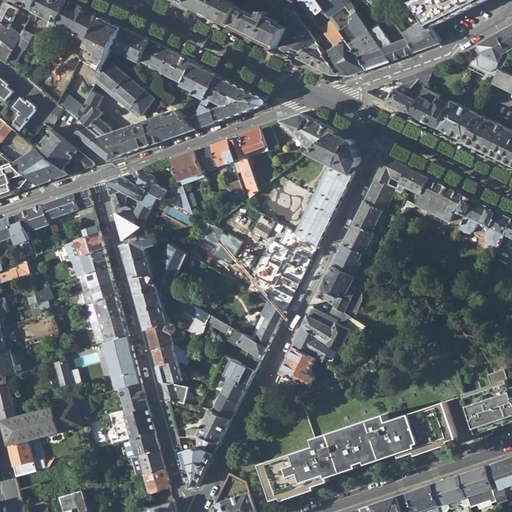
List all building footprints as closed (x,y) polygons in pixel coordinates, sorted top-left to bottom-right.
[(0,0),(0,54),(8,62),(14,49),(0,37),(0,0)] [(14,0),(34,10),(38,0),(14,0)] [(48,28),(54,31),(58,23),(69,0),(38,0),(34,10),(30,18),(35,21),(36,17),(36,16),(37,12),(52,19),(48,28)] [(84,43),(89,45),(93,36),(97,28),(103,17),(69,0),(58,23),(64,26),(64,27),(85,38),(84,43)] [(188,0),(187,2),(232,24),(241,7),(231,0),(188,0)] [(232,24),(278,46),(287,28),(284,26),(285,25),(279,22),(282,15),(280,13),(281,12),(274,9),(271,16),(271,14),(270,13),(269,12),(269,11),(268,10),(267,11),(266,11),(265,10),(264,10),(263,11),(260,17),(256,15),(257,12),(257,11),(258,11),(258,10),(258,9),(259,9),(259,8),(260,8),(260,7),(261,6),(263,3),(259,0),(251,0),(250,3),(246,10),(241,7),(232,24)] [(259,0),(263,3),(274,9),(281,12),(288,7),(279,0),(259,0)] [(301,0),(316,19),(338,45),(333,48),(327,39),(324,41),(318,34),(314,37),(318,42),(322,47),(340,73),(341,74),(352,74),(368,69),(319,0),(301,0)] [(319,0),(368,69),(393,60),(360,15),(360,14),(350,0),(319,0)] [(421,0),(416,3),(427,20),(433,28),(487,0),(421,0)] [(6,3),(0,15),(0,37),(14,49),(17,44),(21,35),(10,26),(19,9),(9,5),(6,3)] [(324,69),(333,74),(341,74),(340,73),(322,47),(313,53),(307,50),(318,42),(314,37),(304,23),(293,8),(292,5),(288,7),(281,12),(280,13),(282,15),(288,23),(285,25),(284,26),(287,28),(278,46),(282,49),(313,64),(324,69)] [(366,10),(360,14),(360,15),(393,60),(417,51),(404,34),(390,14),(384,19),(387,24),(386,25),(395,37),(391,40),(377,21),(375,23),(366,10)] [(87,88),(93,91),(94,90),(99,79),(109,59),(112,55),(115,49),(125,27),(115,23),(107,18),(103,17),(97,28),(93,36),(89,45),(74,74),(81,76),(87,88)] [(404,34),(417,51),(443,42),(433,28),(427,20),(404,34)] [(511,25),(499,32),(509,51),(511,49),(511,25)] [(115,49),(141,61),(142,61),(151,40),(125,27),(115,49)] [(21,35),(17,44),(39,56),(46,41),(24,30),(21,35)] [(509,51),(499,32),(471,48),(476,56),(472,64),(496,76),(505,54),(509,51)] [(142,61),(162,71),(172,50),(151,40),(142,61)] [(162,72),(185,84),(196,62),(172,50),(162,71),(162,72)] [(109,59),(99,79),(103,82),(144,114),(146,111),(153,103),(159,107),(167,99),(160,94),(157,98),(109,59)] [(178,108),(189,117),(195,115),(195,113),(196,112),(185,102),(188,89),(187,88),(188,86),(197,90),(196,93),(208,99),(220,74),(196,62),(185,84),(174,105),(178,108)] [(30,79),(59,103),(62,99),(64,93),(51,82),(53,80),(37,67),(30,79)] [(511,72),(504,68),(496,82),(511,90),(511,72)] [(408,81),(403,81),(409,88),(420,77),(416,72),(406,76),(408,81)] [(216,108),(220,121),(269,103),(269,98),(220,74),(208,99),(206,103),(212,104),(214,99),(225,104),(217,107),(216,108)] [(0,97),(6,102),(14,91),(9,86),(10,84),(3,78),(0,78),(0,97)] [(99,79),(94,90),(98,92),(103,82),(99,79)] [(393,80),(388,82),(394,87),(398,88),(400,84),(393,80)] [(369,90),(388,99),(394,87),(388,82),(368,89),(369,90)] [(411,111),(439,126),(452,102),(441,96),(442,93),(425,84),(418,98),(411,111)] [(388,99),(411,111),(418,98),(398,88),(394,87),(388,99)] [(86,106),(84,109),(88,113),(85,116),(82,113),(79,119),(84,123),(125,154),(158,143),(149,119),(114,131),(112,127),(102,119),(100,117),(104,112),(99,107),(104,96),(98,92),(94,90),(93,91),(86,106)] [(84,109),(86,106),(65,91),(64,93),(62,99),(59,103),(67,109),(67,110),(71,112),(79,119),(82,113),(84,110),(84,109)] [(13,108),(21,115),(12,127),(14,129),(20,133),(38,110),(37,107),(30,100),(28,102),(22,98),(13,108)] [(168,105),(174,110),(178,108),(174,105),(167,99),(159,107),(161,110),(168,105)] [(439,126),(467,139),(481,113),(453,99),(452,102),(439,126)] [(189,117),(178,108),(174,110),(149,119),(158,143),(201,127),(189,117)] [(216,108),(205,112),(195,115),(189,117),(201,127),(220,121),(216,108)] [(280,120),(311,149),(336,129),(301,112),(280,120)] [(467,139),(511,161),(511,128),(481,113),(467,139)] [(12,127),(1,118),(0,119),(0,141),(3,143),(14,129),(12,127)] [(125,154),(84,123),(77,132),(89,143),(109,160),(125,154)] [(269,124),(261,127),(267,145),(269,151),(278,148),(269,124)] [(261,127),(241,135),(248,155),(252,166),(255,165),(250,151),(267,145),(261,127)] [(38,147),(64,169),(72,159),(79,149),(54,130),(53,129),(38,147)] [(310,150),(333,162),(355,173),(362,158),(356,139),(336,129),(311,149),(310,150)] [(241,135),(230,138),(237,159),(248,155),(241,135)] [(230,138),(214,144),(220,164),(221,165),(237,159),(230,138)] [(214,144),(197,150),(204,170),(220,164),(214,144)] [(32,177),(40,184),(70,173),(64,169),(38,147),(14,162),(32,177)] [(72,159),(84,168),(94,165),(94,161),(79,149),(72,159)] [(173,159),(181,180),(202,172),(204,171),(204,170),(197,150),(173,159)] [(388,156),(377,178),(389,184),(393,177),(400,180),(399,184),(401,185),(410,167),(388,156)] [(0,198),(26,189),(25,186),(27,184),(32,177),(14,162),(13,161),(0,166),(0,198)] [(233,163),(236,173),(241,171),(238,161),(233,163)] [(298,232),(303,235),(320,244),(355,173),(333,162),(298,232)] [(431,177),(410,167),(401,185),(399,189),(404,192),(408,186),(423,193),(431,177)] [(165,190),(157,185),(154,176),(142,170),(135,173),(123,177),(159,196),(163,199),(181,208),(183,209),(190,206),(186,196),(186,195),(183,186),(181,180),(177,182),(177,186),(165,190)] [(204,178),(202,172),(181,180),(183,186),(204,178)] [(229,190),(232,198),(244,194),(238,176),(233,178),(237,188),(229,190)] [(40,184),(32,177),(27,184),(28,188),(40,184)] [(123,177),(108,182),(116,210),(125,206),(127,199),(125,194),(127,193),(142,201),(135,213),(131,221),(142,227),(159,196),(123,177)] [(466,194),(431,177),(423,193),(435,200),(430,210),(430,211),(431,214),(438,218),(442,217),(442,216),(447,206),(457,211),(466,194)] [(377,178),(366,200),(383,209),(386,210),(397,188),(389,184),(377,178)] [(80,209),(87,236),(101,231),(89,188),(76,192),(81,208),(80,209)] [(54,217),(80,209),(81,208),(76,192),(45,203),(50,218),(54,217)] [(418,203),(430,210),(435,200),(423,193),(423,194),(418,203)] [(511,223),(511,217),(466,194),(457,211),(467,215),(461,228),(469,232),(471,233),(472,233),(473,233),(474,232),(475,231),(476,232),(477,233),(477,235),(478,235),(479,236),(481,237),(482,238),(484,238),(485,238),(487,237),(488,238),(489,239),(489,240),(490,242),(492,243),(495,245),(500,247),(507,234),(511,223)] [(366,200),(355,223),(373,231),(383,209),(366,200)] [(399,212),(401,213),(416,206),(417,205),(408,201),(405,208),(402,206),(399,212)] [(37,227),(51,222),(50,218),(45,203),(31,208),(37,227)] [(116,210),(117,213),(131,221),(135,213),(125,206),(116,210)] [(452,220),(457,211),(447,206),(442,216),(452,220)] [(37,227),(31,208),(21,212),(24,220),(28,230),(37,227)] [(142,227),(131,221),(117,213),(124,241),(142,227)] [(0,240),(14,235),(11,225),(8,216),(0,218),(0,240)] [(59,230),(54,217),(50,218),(51,222),(55,232),(59,230)] [(239,236),(243,228),(223,218),(218,226),(211,222),(193,255),(215,266),(233,233),(239,236)] [(17,243),(31,238),(28,230),(24,220),(11,225),(14,235),(17,243)] [(355,223),(345,243),(363,252),(365,253),(375,232),(373,231),(355,223)] [(511,248),(511,223),(507,234),(500,247),(510,252),(511,248)] [(148,231),(155,235),(157,236),(158,237),(161,231),(150,225),(148,231)] [(45,252),(37,227),(28,230),(31,238),(38,254),(45,252)] [(78,240),(83,256),(106,248),(101,231),(87,236),(78,240)] [(125,243),(148,328),(171,322),(161,286),(170,290),(190,255),(171,244),(164,262),(152,260),(148,249),(151,245),(159,242),(157,236),(155,235),(125,243)] [(443,250),(449,253),(454,244),(448,241),(443,250)] [(345,243),(334,265),(355,275),(362,262),(359,260),(363,252),(345,243)] [(267,270),(274,256),(253,245),(246,259),(267,270)] [(76,265),(80,275),(111,266),(106,248),(83,256),(74,259),(76,265)] [(0,282),(2,282),(22,275),(31,272),(30,268),(28,261),(23,262),(19,264),(20,268),(0,275),(0,282)] [(339,307),(355,275),(334,265),(319,295),(339,307)] [(37,266),(30,268),(31,272),(32,274),(39,271),(37,266)] [(91,277),(94,286),(115,280),(111,266),(80,275),(82,281),(91,277)] [(26,289),(31,288),(36,286),(32,274),(31,272),(22,275),(26,289)] [(90,302),(118,292),(115,280),(94,286),(86,289),(90,302)] [(36,302),(39,301),(40,300),(37,290),(36,286),(31,288),(36,302)] [(49,286),(37,290),(40,300),(51,297),(53,297),(49,286)] [(95,323),(101,321),(124,313),(118,292),(90,302),(87,304),(93,323),(95,323)] [(0,314),(9,311),(5,297),(0,298),(0,314)] [(270,300),(262,315),(268,317),(257,340),(269,347),(287,309),(270,300)] [(43,311),(39,301),(36,302),(31,304),(35,314),(43,311)] [(205,331),(209,321),(212,314),(189,301),(188,304),(190,306),(188,310),(201,317),(197,327),(178,319),(175,324),(203,336),(205,331)] [(314,305),(309,315),(334,329),(338,322),(339,320),(314,305)] [(130,333),(124,313),(101,321),(108,340),(130,333)] [(250,354),(246,362),(257,368),(269,347),(257,340),(251,337),(212,314),(209,321),(228,332),(227,335),(232,337),(230,339),(239,343),(239,342),(253,349),(251,354),(250,354)] [(262,315),(251,337),(257,340),(268,317),(262,315)] [(309,315),(304,325),(338,348),(342,350),(356,331),(360,334),(368,325),(355,317),(348,328),(338,322),(334,329),(309,315)] [(101,342),(104,341),(108,340),(101,321),(95,323),(101,342)] [(177,329),(175,324),(171,322),(148,328),(154,350),(174,344),(172,334),(174,333),(177,329)] [(0,351),(12,348),(14,348),(12,340),(14,340),(12,332),(10,332),(8,325),(1,327),(0,327),(0,351)] [(304,325),(294,345),(306,351),(317,357),(323,360),(330,364),(338,348),(304,325)] [(212,334),(205,331),(203,336),(210,339),(212,334)] [(117,389),(121,388),(143,381),(130,333),(108,340),(104,341),(108,352),(106,352),(117,389)] [(180,361),(174,344),(154,350),(159,366),(180,361)] [(317,357),(306,351),(294,345),(280,373),(314,389),(342,380),(338,367),(332,365),(331,367),(334,377),(313,383),(315,377),(309,373),(317,357)] [(0,351),(0,376),(6,375),(18,371),(12,348),(0,351)] [(223,350),(216,363),(221,365),(227,352),(223,350)] [(247,384),(250,385),(257,368),(246,362),(227,352),(221,365),(219,369),(232,376),(247,384)] [(67,359),(56,362),(60,378),(71,375),(67,359)] [(185,380),(180,361),(159,366),(163,384),(171,383),(185,380)] [(208,375),(214,378),(219,369),(221,365),(216,363),(214,361),(208,375)] [(474,395),(466,398),(479,434),(511,422),(511,386),(511,387),(505,369),(488,374),(492,387),(482,390),(481,388),(473,391),(474,395)] [(0,376),(0,412),(2,420),(19,415),(11,382),(9,382),(6,375),(0,376)] [(71,375),(60,378),(62,385),(73,382),(71,375)] [(247,384),(232,376),(229,382),(224,392),(241,401),(245,393),(243,392),(247,384)] [(222,379),(217,389),(224,392),(229,382),(222,379)] [(121,388),(127,408),(128,412),(150,406),(143,381),(121,388)] [(174,384),(171,383),(163,384),(168,400),(179,402),(174,384)] [(241,401),(224,392),(214,410),(231,417),(235,409),(237,410),(241,401)] [(88,396),(77,399),(79,408),(87,406),(88,409),(92,408),(88,396)] [(37,437),(84,425),(83,420),(79,408),(77,399),(19,415),(2,420),(9,445),(37,437)] [(320,443),(262,462),(274,499),(332,479),(329,472),(402,448),(404,454),(458,436),(460,435),(455,418),(448,400),(432,405),(405,413),(391,418),(391,417),(389,411),(316,435),(320,443)] [(135,436),(156,430),(150,406),(128,412),(127,408),(109,413),(115,435),(109,437),(111,442),(129,437),(135,436)] [(199,434),(200,435),(221,442),(233,418),(231,417),(214,410),(212,409),(207,418),(205,421),(201,429),(199,434)] [(199,437),(199,434),(201,429),(188,428),(188,437),(199,437)] [(135,436),(141,454),(162,448),(156,430),(135,436)] [(201,447),(207,447),(216,452),(221,442),(200,435),(201,447)] [(129,437),(134,457),(136,456),(141,454),(135,436),(129,437)] [(44,468),(43,462),(44,461),(37,437),(9,445),(16,475),(44,468)] [(199,485),(216,452),(207,447),(201,447),(197,447),(197,444),(194,444),(194,447),(182,451),(192,486),(199,485)] [(141,454),(147,474),(167,467),(162,448),(141,454)] [(147,474),(141,454),(136,456),(141,475),(147,474)] [(511,457),(486,466),(497,497),(499,501),(508,499),(504,487),(511,484),(511,457)] [(486,466),(460,475),(468,496),(483,491),(489,489),(493,499),(497,497),(486,466)] [(172,487),(167,467),(147,474),(152,493),(172,487)] [(90,470),(95,489),(100,488),(95,469),(90,470)] [(230,473),(215,503),(224,501),(223,500),(250,491),(247,481),(230,473)] [(460,475),(432,484),(440,505),(440,506),(441,511),(445,511),(446,511),(451,508),(453,510),(460,507),(461,504),(466,505),(470,504),(470,503),(468,496),(460,475)] [(432,484),(408,492),(415,511),(419,511),(420,511),(440,505),(432,484)] [(223,500),(224,501),(227,511),(257,511),(250,491),(223,500)] [(485,498),(483,491),(468,496),(470,503),(485,498)] [(63,498),(67,511),(82,511),(90,510),(84,492),(63,498)] [(362,507),(363,511),(415,511),(408,492),(362,507)] [(151,511),(179,511),(176,500),(155,506),(151,511)] [(227,511),(224,501),(215,503),(211,511),(227,511)] [(24,507),(25,511),(48,511),(45,502),(24,507)]
